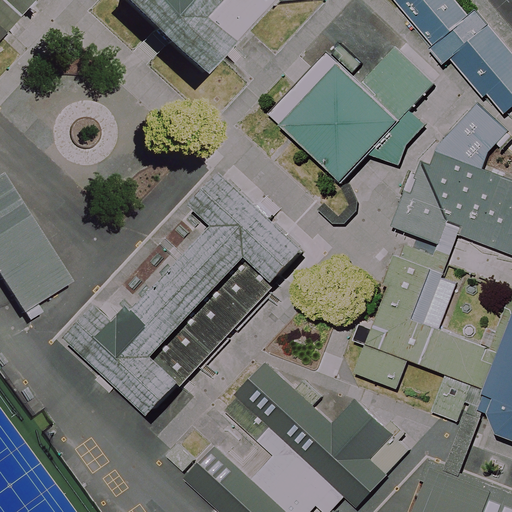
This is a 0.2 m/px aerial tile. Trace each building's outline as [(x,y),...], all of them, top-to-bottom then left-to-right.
[(0,0),(0,26),(25,0),(0,0)] [(112,0),(191,76),(264,0),(112,0)] [(481,27),(458,0),(396,0),(436,46),(439,43),(502,117),(511,108),(511,51),(487,22),(481,27)] [(325,54),(269,111),(340,179),(434,83),(395,45),(357,84),(325,54)] [(397,239),(350,369),(402,388),(411,363),(511,399),(511,176),(481,166),(488,150),(505,127),(475,97),(430,147),(401,227),(441,241),(445,228),(511,252),(511,298),(493,350),(413,321),(437,254),(397,239)] [(89,307),(53,345),(138,427),(302,258),(217,176),(178,216),(202,240),(114,331),(89,307)] [(0,180),(0,299),(16,324),(71,289),(0,180)] [(268,356),(220,405),(267,451),(276,442),(288,453),(260,481),(292,511),(311,511),(318,504),(326,511),(329,511),(346,495),(354,503),(409,447),(355,396),(333,419),(268,356)] [(292,511),(260,481),(219,441),(184,476),(221,511),(292,511)] [(511,511),(511,486),(426,455),(404,511),(511,511)] [(115,511),(130,502),(112,476),(91,491),(104,511),(115,511)]
